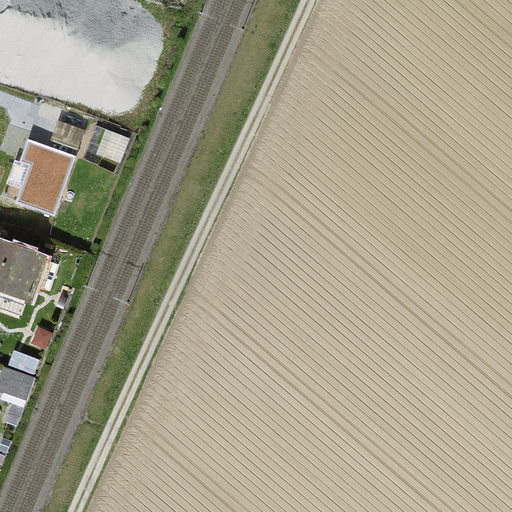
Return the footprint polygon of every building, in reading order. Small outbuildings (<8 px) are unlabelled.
[(57,0),(57,1),(34,57),(91,80),(124,0),(57,0)] [(83,131),(59,123),(53,139),(77,148),(83,131)] [(126,136),(112,131),(104,154),(118,159),(126,136)] [(55,216),(76,156),(63,152),(27,139),(20,161),(30,164),(17,202),(55,216)] [(39,257),(0,243),(0,287),(24,296),(39,257)] [(39,327),(32,342),(45,348),(52,333),(39,327)] [(33,377),(3,367),(0,376),(0,385),(27,395),(33,377)]
